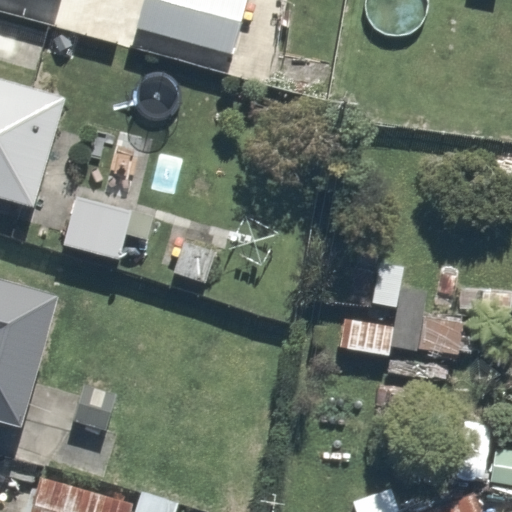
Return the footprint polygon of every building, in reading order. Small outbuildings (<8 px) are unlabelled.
[(149,0),(142,31),(235,55),(248,0),(149,0)] [(0,196),(40,206),(68,85),(0,69),(0,196)] [(76,184),(59,249),(121,265),(138,200),(76,184)] [(335,316),(329,351),(396,361),(398,349),(451,357),(460,303),(405,294),(410,258),(378,253),(367,321),(335,316)] [(67,300),(0,284),(0,418),(36,427),(67,300)] [(42,475),(30,511),(111,511),(116,497),(42,475)] [(416,511),(477,511),(469,492),(416,511)]
